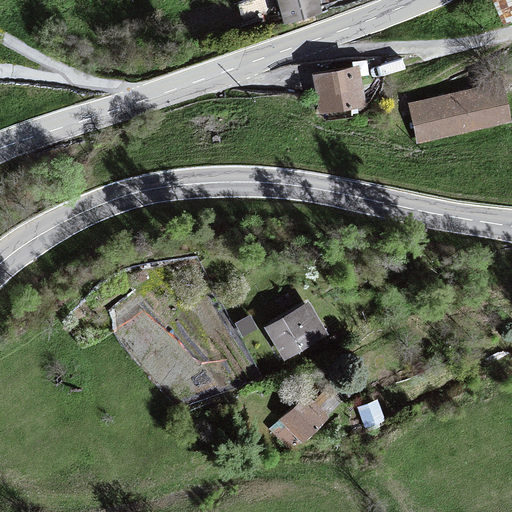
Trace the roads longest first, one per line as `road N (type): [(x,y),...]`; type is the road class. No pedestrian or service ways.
road 1 (tertiary): [(0,263),(116,197),(198,182),(309,187),(511,225)]
road 2 (tertiary): [(417,0),(0,148)]
road 3 (track): [(0,488),(72,502),(303,472)]
